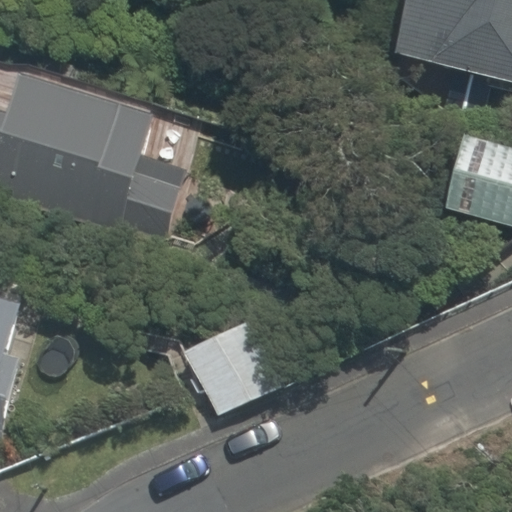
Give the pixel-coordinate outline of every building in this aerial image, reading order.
[(511,87),(511,0),(430,0),(425,22),(410,19),(400,63),(416,66),(511,87)] [(0,195),(170,249),(195,170),(149,156),(163,112),(28,70),(14,113),(0,108),(0,195)] [(511,145),(467,133),(446,206),(511,224),(511,145)] [(0,435),(5,437),(44,303),(0,290),(0,435)] [(271,318),(195,354),(226,418),(301,382),(271,318)]
